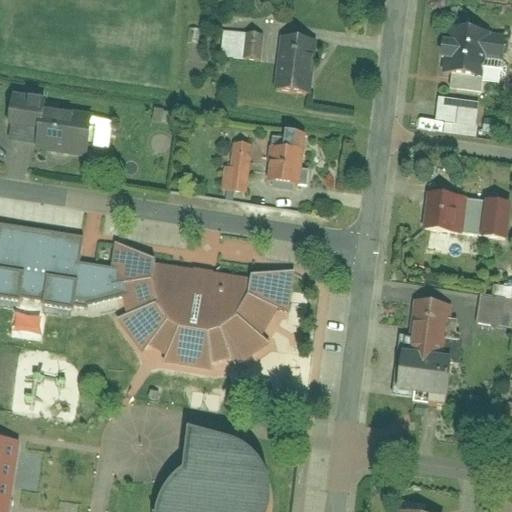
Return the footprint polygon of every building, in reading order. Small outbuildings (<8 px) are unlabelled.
[(443,62),(441,74),(479,79),(481,61),(502,64),(505,36),(445,30),(444,41),(439,40),(437,61),(443,62)] [(226,33),(223,57),(262,63),(266,39),(226,33)] [(280,39),(274,92),(310,96),(316,43),(280,39)] [(479,93),(438,88),(433,123),(473,129),(479,93)] [(33,154),(85,161),(92,115),(39,108),(33,154)] [(269,146),(265,183),(298,187),(303,136),(283,133),(281,148),(269,146)] [(237,196),(236,204),(248,205),(253,147),(231,145),(227,195),(237,196)] [(426,194),(421,230),(504,241),(509,205),(426,194)] [(89,311),(119,304),(121,316),(112,322),(138,359),(145,351),(162,360),(158,366),(209,376),(208,366),(229,363),(233,372),(269,349),(259,342),(276,311),(282,315),(290,274),(247,277),(246,281),(149,265),(150,261),(112,245),(108,270),(80,266),(84,242),(0,228),(0,304),(88,317),(89,311)] [(511,332),(511,301),(485,296),(478,325),(511,332)] [(451,307),(414,302),(407,353),(399,352),(393,393),(443,400),(449,357),(444,357),(451,307)] [(250,445),(188,435),(186,474),(178,480),(169,486),(162,497),(158,507),(156,511),(280,511),(281,510),(281,499),(279,486),(276,476),(268,463),(258,454),(250,445)] [(0,443),(0,511),(12,511),(14,500),(11,499),(18,446),(0,443)]
